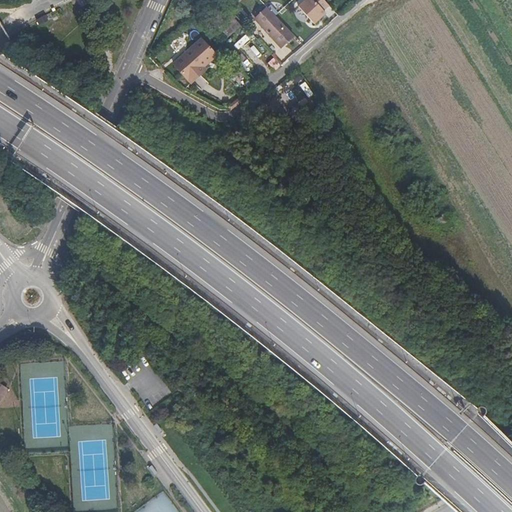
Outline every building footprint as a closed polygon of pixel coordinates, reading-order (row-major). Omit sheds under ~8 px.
[(237,0),(221,0),(229,8),(237,0)] [(324,0),(304,0),(298,6),(314,23),(326,12),(323,9),(329,4),(324,0)] [(241,26),(225,8),(212,19),(228,37),(241,26)] [(295,36),(267,8),(255,19),(282,48),(295,36)] [(49,21),(49,20),(46,16),(46,15),(45,15),(37,20),(39,25),(40,25),(41,25),(48,21),(49,21)] [(218,55),(202,38),(173,64),(191,84),(207,70),(204,67),(218,55)] [(245,71),(250,68),(243,56),(238,59),(245,71)] [(281,65),(274,58),(268,63),(275,70),(281,65)] [(308,97),(313,94),(304,82),(299,85),(308,97)] [(0,394),(3,397),(8,390),(0,384),(0,394)]
